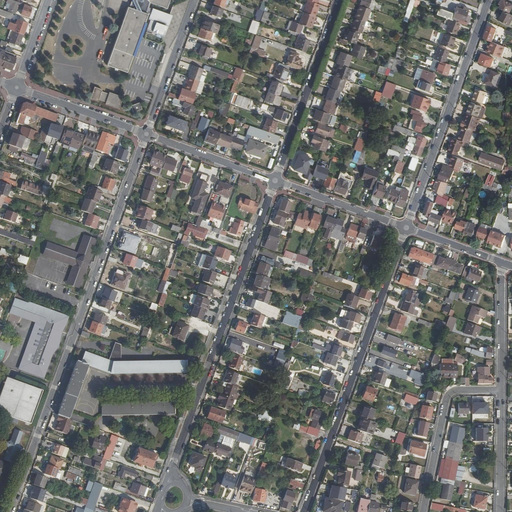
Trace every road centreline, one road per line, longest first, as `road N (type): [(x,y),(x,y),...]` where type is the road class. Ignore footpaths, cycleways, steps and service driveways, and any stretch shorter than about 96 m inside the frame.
road 1 (residential): [(146,133),(10,511)]
road 2 (residential): [(275,180),(170,473)]
road 3 (residential): [(406,227),(304,511)]
road 4 (residential): [(488,0),(406,227)]
road 5 (residential): [(340,0),(275,180)]
road 6 (residential): [(500,389),(447,396),(423,511)]
road 7 (residential): [(194,0),(146,133)]
road 8 (tertiary): [(275,180),(406,227)]
road 9 (tertiary): [(16,88),(146,133)]
road 10 (tertiary): [(146,133),(275,180)]
road 11 (residential): [(500,389),(504,263)]
road 12 (residential): [(499,511),(500,389)]
